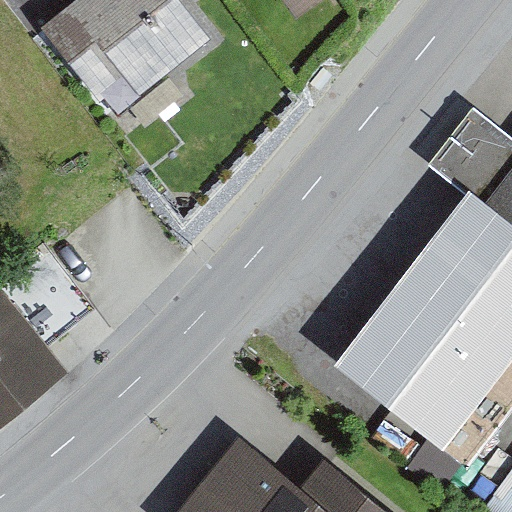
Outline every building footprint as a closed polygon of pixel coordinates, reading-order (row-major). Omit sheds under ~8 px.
[(201,0),(100,0),(54,35),(122,124),(232,40),(201,0)] [(282,0),(294,17),(318,0),(282,0)] [(482,200),(354,357),(472,453),(511,405),(511,119),(484,96),(432,159),(482,200)] [(12,278),(0,287),(0,423),(78,363),(12,278)] [(347,511),(246,427),(174,511),(410,511),(381,488),(361,511),(347,511)] [(511,480),(511,455),(500,470),(511,480)]
